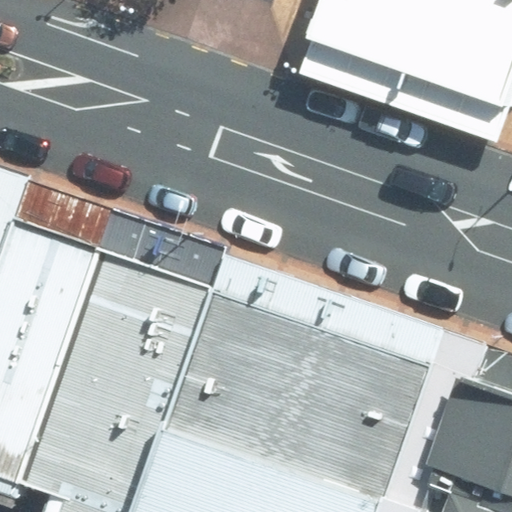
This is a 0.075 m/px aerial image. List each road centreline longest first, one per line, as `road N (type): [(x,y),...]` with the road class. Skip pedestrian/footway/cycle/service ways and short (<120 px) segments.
road 1 (secondary): [(511,240),(173,121)]
road 2 (secondary): [(0,22),(173,121)]
road 3 (secondary): [(173,121),(0,106)]
